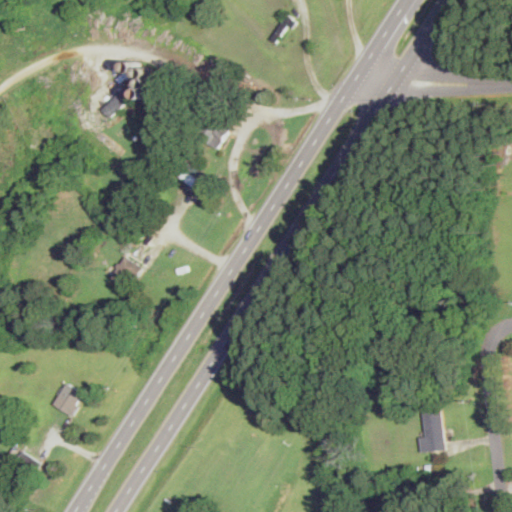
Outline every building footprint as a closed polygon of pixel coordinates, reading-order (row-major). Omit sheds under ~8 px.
[(105,109),(114,116),(135,92),(127,84),(105,109)] [(218,146),(235,129),(224,118),(207,135),(218,146)] [(207,173),(191,162),(182,175),(198,186),(207,173)] [(131,287),(146,264),(113,275),(131,287)] [(75,414),(88,392),(71,381),(57,403),(75,414)] [(448,447),(444,407),(421,410),(426,449),(448,447)] [(14,453),(24,463),(32,454),(22,444),(14,453)]
